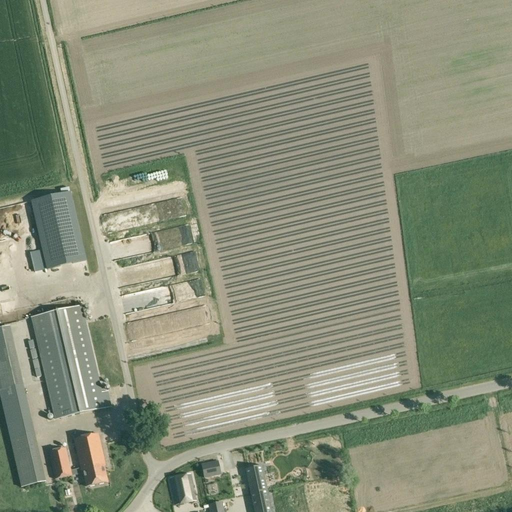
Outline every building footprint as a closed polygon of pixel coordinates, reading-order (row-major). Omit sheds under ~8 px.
[(86,261),(70,193),(31,202),(47,270),(86,261)] [(16,262),(21,281),(30,278),(28,269),(35,267),(33,258),(16,262)] [(120,277),(125,293),(184,276),(181,266),(157,273),(158,274),(136,281),(134,272),(138,271),(137,266),(129,269),(131,274),(120,277)] [(127,297),(129,308),(143,306),(143,303),(161,300),(160,292),(127,297)] [(16,302),(9,303),(14,323),(21,321),(16,302)] [(82,307),(33,318),(37,336),(56,419),(105,408),(111,407),(108,391),(102,392),(82,307)] [(9,327),(0,329),(0,393),(22,488),(45,482),(9,327)] [(66,449),(49,452),(55,480),(85,473),(88,487),(107,482),(103,466),(106,466),(99,434),(74,440),(81,469),(71,471),(66,449)] [(207,464),(202,466),(204,478),(210,477),(207,464)] [(267,491),(262,466),(246,470),(251,494),(267,491)] [(190,475),(170,479),(176,505),(196,501),(190,475)] [(271,511),(267,491),(251,494),(254,511),(271,511)] [(172,503),(170,492),(162,494),(164,505),(172,503)] [(223,511),(222,502),(209,505),(210,511),(223,511)]
